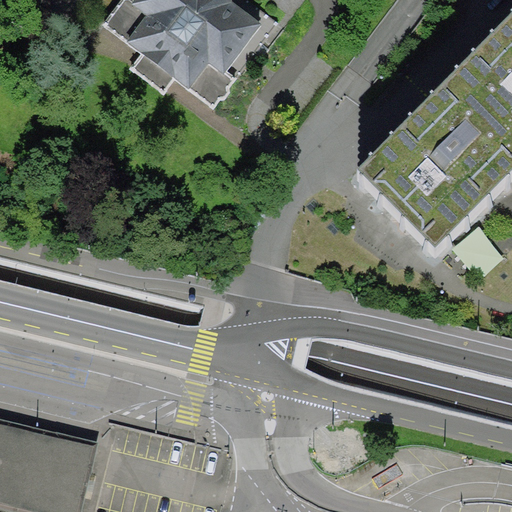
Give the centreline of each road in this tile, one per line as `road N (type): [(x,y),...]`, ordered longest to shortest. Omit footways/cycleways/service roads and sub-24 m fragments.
road 1 (primary): [(0,277),(511,404)]
road 2 (tertiary): [(511,366),(327,321),(281,326),(241,361)]
road 3 (tertiary): [(241,361),(511,439)]
road 4 (tertiary): [(0,301),(241,361)]
